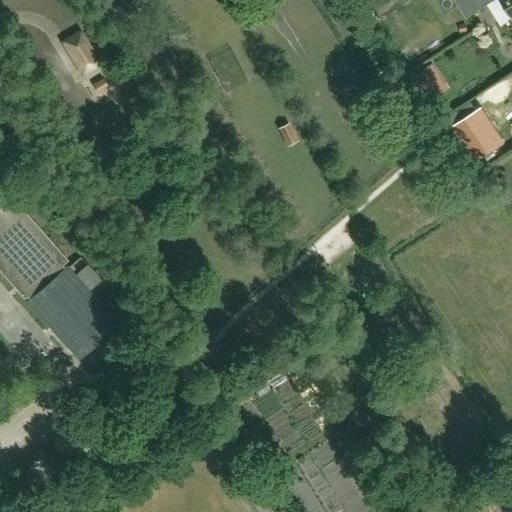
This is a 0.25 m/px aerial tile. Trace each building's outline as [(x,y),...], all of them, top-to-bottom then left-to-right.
[(475,14),(466,0),(454,0),(467,19),(475,14)] [(511,0),(501,0),(511,17),(511,0)] [(100,63),(82,32),(79,32),(62,42),(62,45),(80,76),(82,77),(101,65),(100,63)] [(477,111),(452,128),(474,161),(499,145),(477,111)] [(289,123),(278,129),(287,147),(298,141),(289,123)] [(8,200),(0,207),(0,273),(23,300),(25,298),(28,301),(26,303),(48,327),(76,360),(109,332),(117,324),(88,291),(75,277),(68,268),(67,267),(64,269),(62,266),(67,261),(30,219),(11,198),(8,200)]
